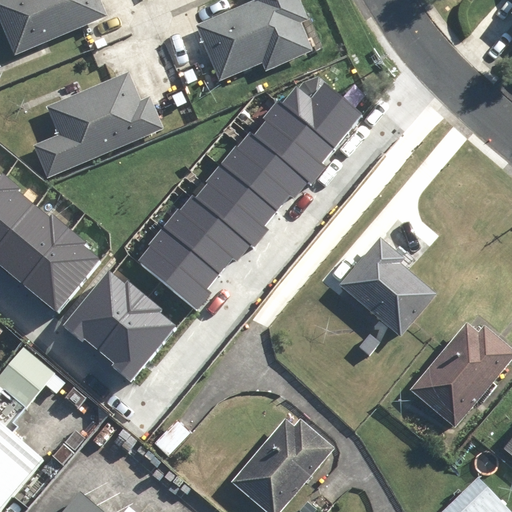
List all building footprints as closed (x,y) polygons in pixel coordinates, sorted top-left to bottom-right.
[(99,0),(2,0),(0,1),(0,27),(14,59),(107,18),(99,0)] [(254,0),(256,3),(197,27),(221,83),(262,65),(267,75),(312,56),(299,26),(309,22),(299,0),(254,0)] [(142,103),(130,76),(48,112),(60,138),(36,148),(50,181),(164,131),(150,99),(142,103)] [(281,105),(335,149),(363,115),(324,83),(324,82),(318,77),(303,83),(298,88),(296,86),(281,105)] [(281,105),(277,102),(263,119),(265,120),(252,135),(309,182),(312,185),(327,167),(323,164),(335,149),(281,105)] [(235,147),(220,165),(277,212),(291,196),(295,199),(309,182),(252,135),(249,133),(236,148),(235,147)] [(277,212),(220,165),(206,182),(207,183),(195,198),(252,244),(255,247),(269,230),(265,227),(277,212)] [(4,174),(2,177),(0,179),(0,243),(34,204),(18,191),(20,188),(4,174)] [(178,209),(163,227),(220,275),(234,258),(238,262),(252,244),(195,198),(192,195),(179,211),(178,209)] [(0,263),(23,283),(69,228),(52,213),(49,217),(34,204),(0,243),(0,263)] [(220,275),(163,227),(149,244),(150,245),(137,261),(197,311),(212,292),(208,289),(220,275)] [(86,242),(69,228),(23,283),(57,311),(100,259),(84,245),(86,242)] [(404,261),(381,242),(341,289),(402,340),(437,298),(399,267),(404,261)] [(99,350),(145,295),(128,280),(125,284),(109,271),(63,326),(82,342),(84,338),(99,350)] [(163,309),(145,295),(99,350),(114,363),(112,366),(131,381),(177,326),(160,312),(163,309)] [(457,432),(511,367),(511,354),(471,320),(410,393),(457,432)] [(384,345),(370,335),(359,349),(373,359),(384,345)] [(57,376),(26,350),(0,381),(0,389),(27,412),(57,376)] [(193,436),(179,422),(155,446),(168,459),(193,436)] [(263,511),(284,511),(335,452),(300,423),(294,430),(285,422),(232,485),(263,511)] [(0,434),(0,511),(8,511),(43,473),(0,434)] [(511,441),(503,452),(511,459),(511,441)] [(509,511),(479,481),(446,511),(509,511)] [(317,511),(330,511),(335,507),(322,495),(311,506),(317,511)] [(95,511),(83,501),(73,511),(95,511)]
